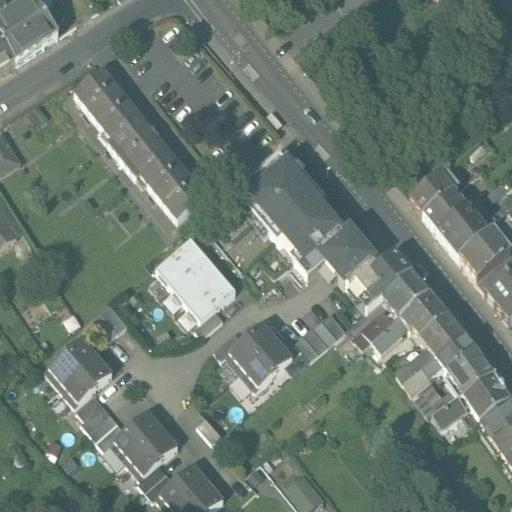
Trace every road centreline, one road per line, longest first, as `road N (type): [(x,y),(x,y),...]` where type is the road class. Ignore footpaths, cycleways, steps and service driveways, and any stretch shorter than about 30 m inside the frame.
road 1 (residential): [(398,227),(290,316),(250,317),(153,393)]
road 2 (secondary): [(215,0),(398,227)]
road 3 (secondary): [(398,227),(511,373)]
road 4 (residential): [(155,0),(0,100)]
